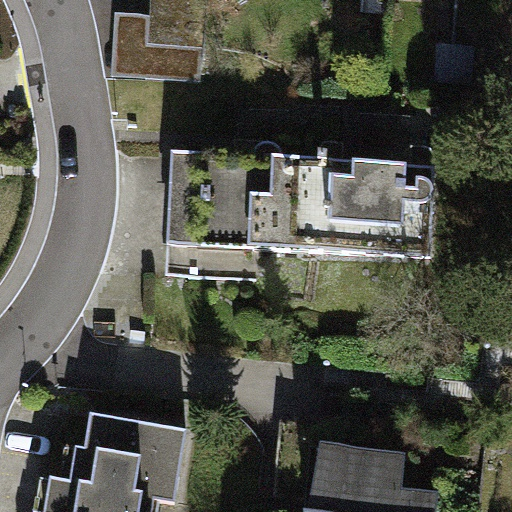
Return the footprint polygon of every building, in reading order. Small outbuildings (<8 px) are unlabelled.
[(205,19),(205,0),(152,0),(152,17),(161,17),(205,19)] [(362,0),(362,11),(392,14),(393,0),(362,0)] [(161,17),(152,17),(116,15),(114,78),(201,81),(203,45),(160,43),(161,17)] [(205,19),(161,17),(160,43),(203,45),(205,19)] [(473,46),(440,45),(438,83),(471,85),(473,46)] [(253,160),(196,157),(194,195),(201,196),(198,278),(257,280),(258,250),(431,258),(435,168),(328,163),(328,156),(320,156),(320,163),(283,161),(281,151),(275,145),(253,144),(253,160)] [(176,504),(187,432),(91,417),(80,485),(61,482),(55,511),(128,511),(131,497),(161,501),(176,504)] [(413,511),(415,494),(399,492),(402,457),(344,453),(345,442),(280,437),(275,498),(320,502),(319,511),(413,511)] [(159,511),(161,501),(131,497),(128,511),(159,511)]
